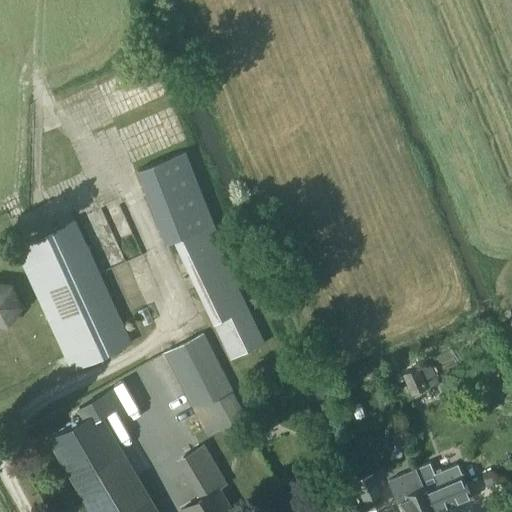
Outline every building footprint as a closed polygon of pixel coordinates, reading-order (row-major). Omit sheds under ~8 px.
[(213,224),(212,224),(184,151),(137,170),(165,243),(171,240),(230,360),(266,343),(214,237),(218,235),(213,224)] [(75,220),(15,247),(69,364),(71,369),(72,371),(132,343),(75,220)] [(260,407),(246,414),(204,332),(163,353),(206,437),(220,430),(226,441),(242,433),(236,421),(240,420),(251,440),(272,429),(260,407)] [(411,395),(438,384),(429,362),(401,374),(411,395)] [(83,417),(48,437),(91,511),(111,511),(145,493),(99,415),(115,406),(106,391),(77,408),(83,417)] [(457,463),(433,474),(429,463),(414,469),(420,484),(421,484),(432,511),(438,511),(472,498),(457,463)] [(432,511),(421,484),(420,484),(414,469),(388,480),(397,503),(401,502),(404,511),(432,511)] [(383,504),(371,474),(355,481),(367,510),(383,504)] [(181,511),(232,511),(219,487),(180,510),(181,511)] [(311,505),(299,511),(349,511),(336,487),(309,501),(311,505)] [(155,511),(145,493),(111,511),(155,511)]
